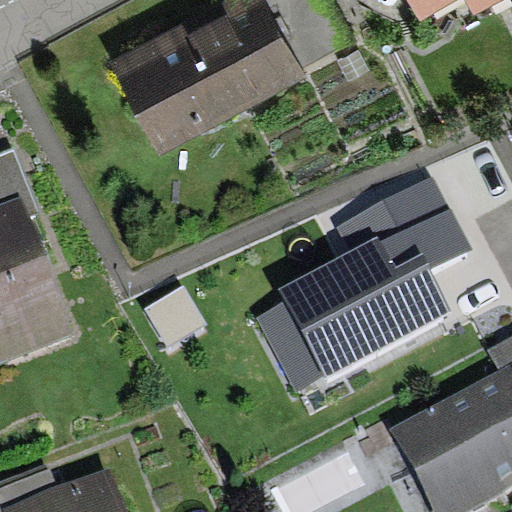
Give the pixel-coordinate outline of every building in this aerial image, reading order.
[(224,0),(109,62),(161,156),(308,76),(302,67),(267,0),(224,0)] [(267,0),(302,67),(354,40),(333,0),(267,0)] [(409,0),(420,21),(456,0),(465,0),(474,14),(500,0),(409,0)] [(0,207),(21,199),(29,218),(42,213),(16,147),(0,153),(0,207)] [(346,254),(280,289),(285,302),(325,376),(450,310),(429,271),(471,249),(429,177),(333,229),(346,254)] [(0,363),(74,335),(29,218),(21,199),(0,207),(0,363)] [(257,318),(297,391),(325,376),(285,302),(257,318)] [(511,336),(490,347),(501,370),(511,364),(511,336)] [(391,428),(435,511),(467,511),(511,488),(511,364),(501,370),(391,428)] [(4,511),(4,510),(59,489),(52,468),(0,488),(0,511),(4,511)] [(4,511),(127,511),(111,469),(59,489),(4,510),(4,511)]
